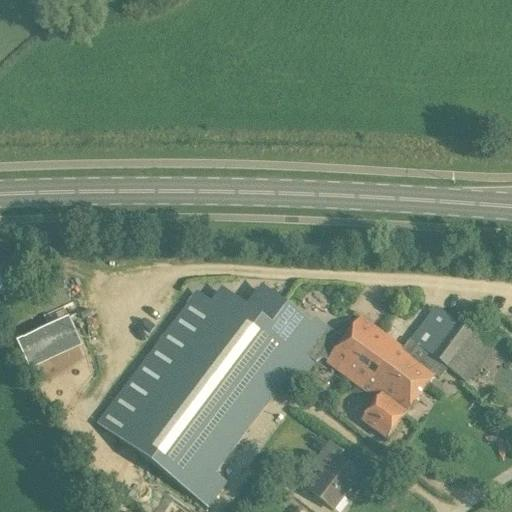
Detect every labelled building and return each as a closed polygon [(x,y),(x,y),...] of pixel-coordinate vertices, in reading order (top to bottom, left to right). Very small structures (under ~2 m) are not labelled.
[(0,310),(13,329),(71,303),(55,273),(0,298),(0,310)] [(250,310),(245,307),(226,292),(215,306),(211,302),(196,292),(194,294),(188,303),(183,310),(96,425),(207,509),(226,484),(210,473),(273,390),(289,401),(316,364),(318,362),(320,361),(322,360),(325,361),(329,362),(345,341),(328,328),(328,329),(317,320),(314,325),(265,289),(250,310)] [(481,391),(509,353),(437,301),(401,350),(437,376),(456,389),(463,379),(481,391)] [(361,319),(345,341),(329,362),(327,364),(370,396),(372,394),(380,401),(363,423),(387,442),(437,376),(401,350),(361,319)] [(297,461),(313,444),(301,433),(285,450),(297,461)] [(361,477),(338,459),(343,453),(330,442),(310,467),(323,477),(311,493),(334,511),(361,477)]
